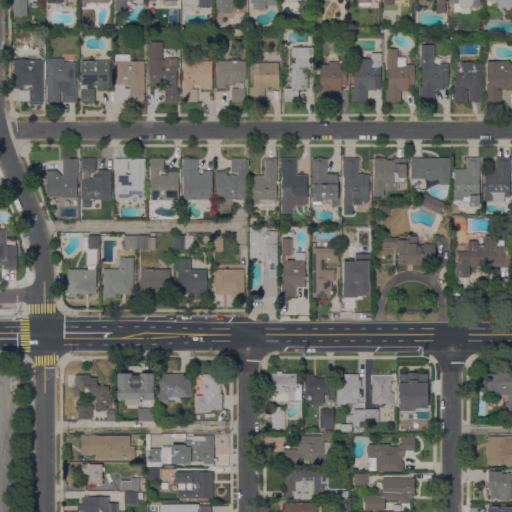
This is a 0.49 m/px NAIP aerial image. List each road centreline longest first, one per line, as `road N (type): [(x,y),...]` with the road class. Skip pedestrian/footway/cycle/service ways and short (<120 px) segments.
road 1 (residential): [(511,130),(2,132)]
road 2 (secondary): [(511,335),(113,334)]
road 3 (residential): [(43,511),(42,268),(0,124)]
road 4 (residential): [(246,511),(247,335)]
road 5 (residential): [(450,511),(450,335)]
